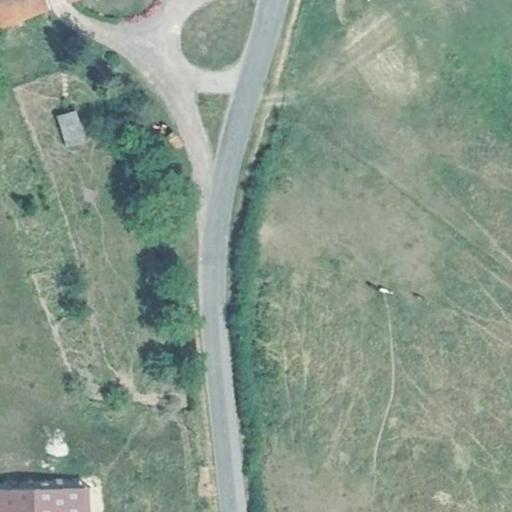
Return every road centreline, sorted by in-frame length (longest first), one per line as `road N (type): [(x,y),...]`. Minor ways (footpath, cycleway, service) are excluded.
road 1 (tertiary): [(235,511),(213,286),(216,232),(273,0)]
road 2 (unknown): [(36,19),(213,286)]
road 3 (unknown): [(256,65),(36,19)]
